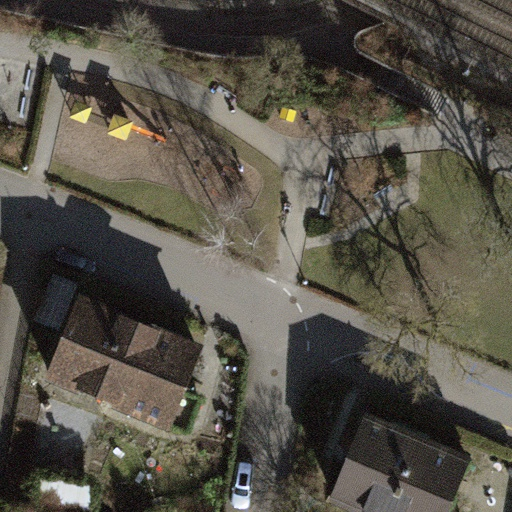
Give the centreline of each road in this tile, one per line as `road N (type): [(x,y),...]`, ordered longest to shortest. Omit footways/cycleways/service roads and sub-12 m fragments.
road 1 (residential): [(289,327),(0,211)]
road 2 (residential): [(511,415),(289,327)]
road 3 (residential): [(289,327),(248,511)]
